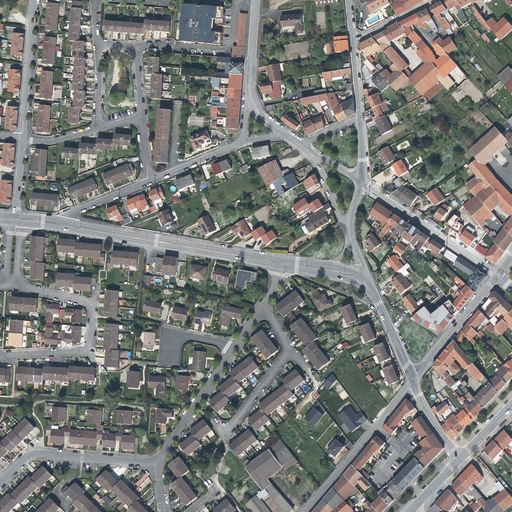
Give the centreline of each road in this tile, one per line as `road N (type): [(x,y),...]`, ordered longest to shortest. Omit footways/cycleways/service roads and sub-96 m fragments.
road 1 (residential): [(288,263),(65,225)]
road 2 (residential): [(14,276),(31,290),(85,301),(89,337),(80,350),(1,356)]
road 3 (residential): [(305,511),(411,381)]
road 4 (residential): [(359,181),(496,275)]
road 5 (residential): [(153,460),(33,454),(0,482)]
road 6 (residential): [(233,347),(153,460)]
road 7 (residential): [(32,0),(21,136)]
road 8 (residential): [(496,275),(411,381)]
